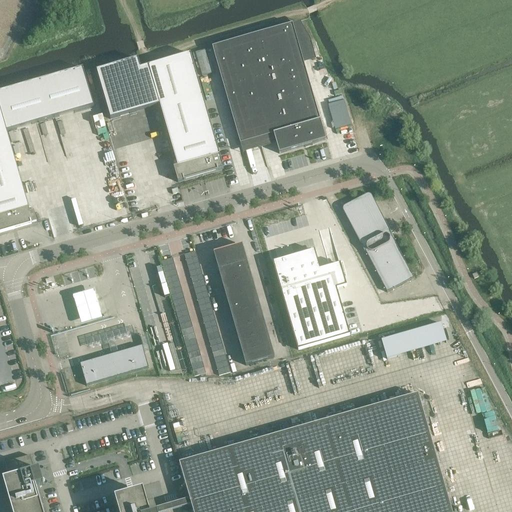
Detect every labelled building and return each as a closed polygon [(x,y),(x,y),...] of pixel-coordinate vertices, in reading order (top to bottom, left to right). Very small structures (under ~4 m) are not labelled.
[(292,26),(213,48),(241,144),(273,135),(276,144),(279,154),(326,141),(303,63),(292,26)] [(115,65),(96,70),(110,120),(159,105),(177,167),(174,168),(178,183),(224,170),(196,72),(190,55),(148,67),(141,69),(139,63),(138,58),(115,65)] [(0,234),(37,223),(34,212),(30,213),(7,132),(94,107),(83,68),(0,91),(0,234)] [(345,102),(344,102),(329,106),(336,131),(352,127),(353,126),(345,102)] [(387,293),(388,295),(416,281),(389,229),(386,223),(383,217),(380,211),(377,205),(372,197),(369,196),(346,208),(344,211),(345,212),(348,218),(350,224),(353,229),(356,235),(384,287),(384,288),(386,291),(386,292),(387,293)] [(243,245),(228,250),(233,266),(247,262),(248,262),(243,245)] [(228,250),(214,254),(219,271),(233,267),(233,266),(228,250)] [(281,261),(273,263),(298,351),(350,336),(337,290),(347,287),(340,265),(320,271),(315,251),(314,252),(281,261)] [(186,261),(197,258),(196,252),(184,255),(186,261)] [(197,258),(186,261),(188,267),(199,264),(197,258)] [(161,262),(163,268),(175,265),(173,259),(161,262)] [(233,266),(233,267),(237,280),(251,276),(247,262),(233,266)] [(189,273),(201,269),(199,264),(188,267),(189,273)] [(175,265),(163,268),(165,274),(176,270),(175,265)] [(219,271),(218,271),(222,285),(237,280),(233,267),(219,271)] [(202,275),(201,269),(189,273),(191,279),(202,275)] [(166,279),(178,276),(176,270),(165,274),(166,279)] [(204,281),(202,275),(191,279),(193,284),(204,281)] [(168,285),(179,282),(178,276),(166,279),(168,285)] [(251,276),(237,280),(240,294),(255,290),(251,276)] [(237,280),(222,285),(226,298),(240,294),(237,280)] [(206,287),(204,281),(193,284),(194,290),(206,287)] [(168,285),(170,291),(181,288),(179,282),(168,285)] [(196,296),(207,293),(206,287),(194,290),(196,296)] [(181,288),(170,291),(171,297),(183,293),(181,288)] [(255,290),(240,294),(244,308),(259,303),(255,290)] [(95,293),(72,299),(75,310),(81,329),(104,322),(99,304),(95,293)] [(173,302),(184,299),(183,293),(171,297),(173,302)] [(209,298),(207,293),(196,296),(198,302),(209,298)] [(240,294),(226,298),(230,312),(244,308),(240,294)] [(199,307),(211,304),(209,298),(198,302),(199,307)] [(186,305),(184,299),(173,302),(175,308),(186,305)] [(259,303),(244,308),(248,321),(263,317),(259,303)] [(212,310),(211,304),(199,307),(201,313),(212,310)] [(176,314),(188,311),(186,305),(175,308),(176,314)] [(244,308),(230,312),(234,325),(248,321),(244,308)] [(201,313),(203,319),(214,316),(212,310),(201,313)] [(189,317),(188,311),(176,314),(178,320),(189,317)] [(203,319),(204,325),(216,321),(214,316),(203,319)] [(191,322),(189,317),(178,320),(179,326),(191,322)] [(263,317),(248,321),(252,335),(267,331),(263,317)] [(216,321),(204,325),(206,330),(217,327),(216,321)] [(248,321),(234,325),(238,339),(252,335),(248,321)] [(181,331),(193,328),(191,322),(179,326),(181,331)] [(206,330),(208,336),(219,333),(217,327),(206,330)] [(194,334),(193,328),(181,331),(183,337),(194,334)] [(267,331),(252,335),(256,348),(271,344),(267,331)] [(219,333),(208,336),(209,342),(221,339),(219,333)] [(183,337),(184,343),(196,340),(194,334),(183,337)] [(252,335),(238,339),(242,353),(256,348),(252,335)] [(393,338),(382,341),(387,361),(399,357),(393,338)] [(211,348),(222,344),(221,339),(209,342),(211,348)] [(196,340),(184,343),(186,349),(198,345),(196,340)] [(224,350),(222,344),(211,348),(213,353),(224,350)] [(271,344),(256,348),(260,362),(275,358),(271,344)] [(198,345),(186,349),(188,354),(199,351),(198,345)] [(87,387),(149,369),(142,347),(80,365),(87,387)] [(256,348),(242,353),(246,366),(260,362),(256,348)] [(213,353),(214,359),(226,356),(224,350),(213,353)] [(189,360),(201,357),(199,351),(188,354),(189,360)] [(226,356),(214,359),(216,365),(227,362),(226,356)] [(201,357),(189,360),(191,366),(202,363),(201,357)] [(218,371),(229,367),(227,362),(216,365),(218,371)] [(204,368),(202,363),(191,366),(193,372),(204,368)] [(231,373),(229,367),(218,371),(219,377),(231,373)] [(206,374),(204,368),(193,372),(194,377),(206,374)] [(451,511),(418,395),(179,464),(192,511),(451,511)] [(11,479),(5,481),(14,511),(46,511),(41,492),(40,487),(44,486),(43,484),(44,483),(45,483),(45,482),(45,481),(45,480),(44,480),(44,479),(43,479),(42,479),(39,471),(35,472),(31,456),(7,463),(11,479)] [(153,500),(120,510),(120,511),(156,511),(156,509),(153,500)]
